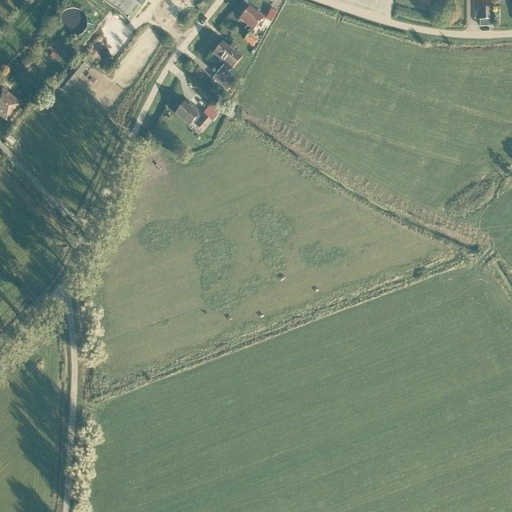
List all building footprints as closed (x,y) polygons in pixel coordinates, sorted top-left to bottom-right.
[(127,20),(131,23),(148,0),(101,0),(113,9),(110,13),(125,24),(127,20)] [(494,7),(480,8),(480,22),(494,21),(494,7)] [(268,21),(253,9),(244,21),(259,32),(268,21)] [(257,41),(251,36),(247,41),(253,46),(257,41)] [(231,47),(225,42),(215,55),(234,69),(243,59),(234,52),(238,47),(234,43),(231,47)] [(57,88),(64,94),(74,83),(75,83),(87,68),(79,61),(66,76),(67,77),(57,88)] [(233,74),(224,67),(213,80),(229,92),(233,86),(227,82),(233,74)] [(26,97),(20,104),(2,89),(0,87),(0,118),(5,123),(18,108),(24,113),(32,103),(26,97)] [(203,116),(187,104),(179,113),(195,127),(197,124),(203,116)] [(205,131),(211,123),(203,116),(197,124),(205,131)]
